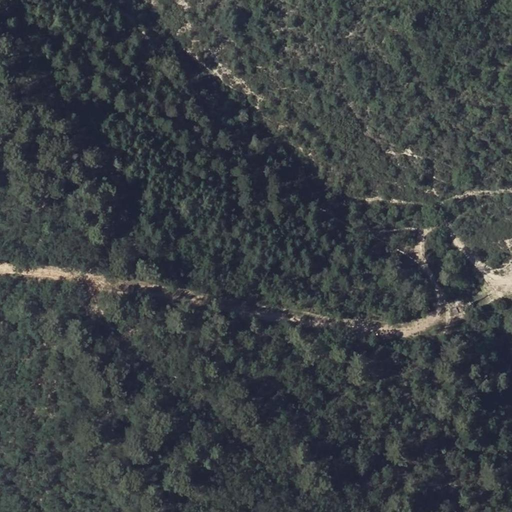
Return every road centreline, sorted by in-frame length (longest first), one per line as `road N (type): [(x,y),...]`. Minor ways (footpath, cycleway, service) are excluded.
road 1 (track): [(424,265),(440,313),(417,330),(320,325),(90,287)]
road 2 (track): [(424,265),(420,239),(442,224),(489,272),(511,275)]
